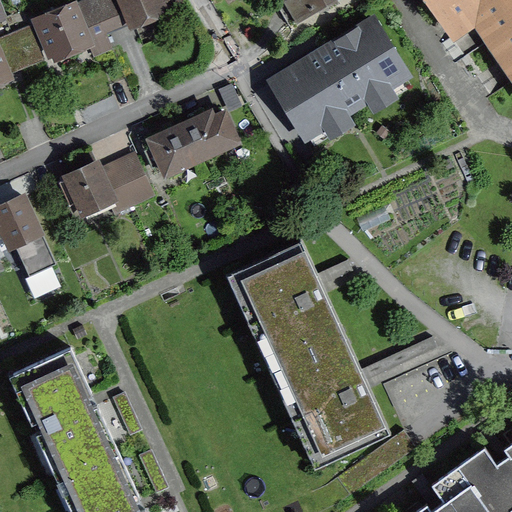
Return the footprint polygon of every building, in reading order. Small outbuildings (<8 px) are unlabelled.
[(93,38),(127,23),(118,0),(109,0),(83,12),(93,38)] [(167,0),(118,0),(127,23),(131,31),(173,14),(167,0)] [(294,0),(304,16),(331,0),(294,0)] [(511,65),(511,0),(426,0),(465,56),(493,37),(511,65)] [(79,3),(32,22),(34,26),(45,56),(49,66),(97,47),(93,38),(83,12),(79,3)] [(304,143),(410,80),(372,17),(266,81),(304,143)] [(34,26),(16,33),(28,63),(45,56),(34,26)] [(28,63),(16,33),(0,39),(0,46),(10,70),(28,63)] [(0,86),(14,81),(10,70),(0,46),(0,86)] [(179,122),(197,162),(240,143),(227,113),(218,117),(213,107),(179,122)] [(165,176),(197,162),(179,122),(147,136),(165,176)] [(82,217),(115,201),(120,198),(106,169),(99,155),(61,174),(82,217)] [(134,155),(106,169),(120,198),(115,201),(122,215),(155,199),(134,155)] [(26,191),(0,201),(0,233),(7,249),(44,234),(26,191)] [(229,275),(270,367),(345,333),(303,242),(229,275)] [(345,333),(270,367),(315,465),(389,431),(345,333)] [(396,370),(442,352),(435,333),(388,350),(396,370)] [(8,377),(54,480),(117,452),(70,349),(8,377)] [(485,446),(460,465),(492,511),(509,511),(511,510),(511,442),(507,446),(511,454),(497,465),(485,446)] [(143,511),(117,452),(54,480),(68,511),(143,511)] [(425,511),(492,511),(460,465),(434,484),(444,499),(425,511)]
